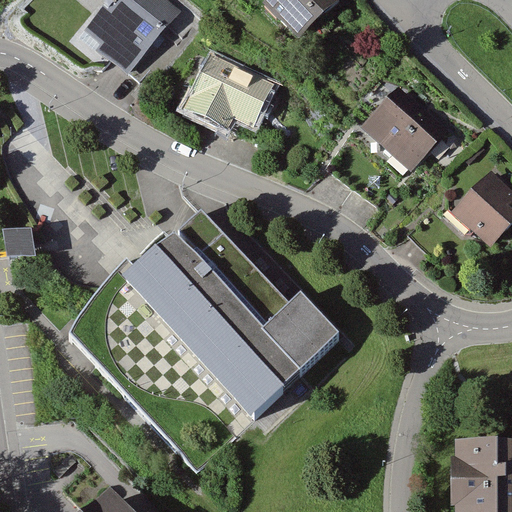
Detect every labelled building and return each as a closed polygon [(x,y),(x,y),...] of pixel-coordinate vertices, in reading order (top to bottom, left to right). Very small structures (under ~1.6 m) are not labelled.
[(132,81),(185,15),(166,0),(131,0),(123,10),(115,4),(91,34),(107,47),(100,55),(132,81)] [(355,0),(282,0),(276,7),(314,44),(356,0),(355,0)] [(217,61),(196,113),(237,130),(241,122),(257,129),(275,85),(217,61)] [(409,91),(373,130),(421,175),(457,136),(409,91)] [(511,188),(498,176),(461,217),(502,253),(511,241),(511,188)] [(304,301),(294,310),(205,214),(183,235),(272,330),(266,336),(177,241),(158,252),(138,271),(122,285),(251,425),(303,376),(341,341),(304,301)] [(32,228),(2,229),(8,257),(37,257),(32,228)] [(198,476),(251,425),(122,285),(138,271),(128,261),(107,281),(84,306),(69,342),(198,476)] [(511,511),(511,449),(459,451),(460,511),(511,511)]
